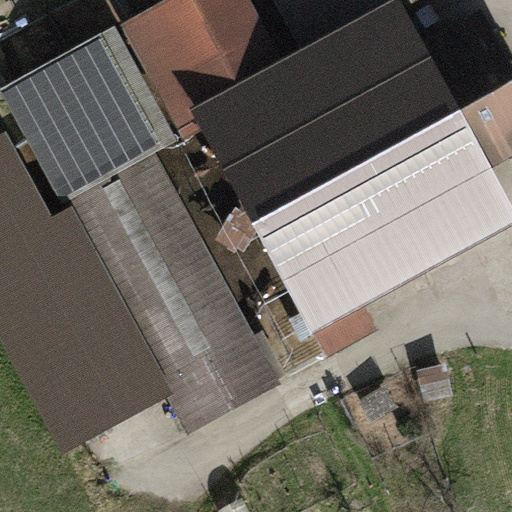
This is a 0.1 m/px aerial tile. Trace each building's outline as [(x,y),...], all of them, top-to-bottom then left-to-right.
[(189,82),(261,43),(237,0),(195,0),(134,34),(183,123),(205,111),(189,82)] [(273,0),(307,61),(280,76),(299,111),(353,81),(334,47),(374,25),(393,59),(412,49),(393,15),(400,11),(394,0),(273,0)] [(375,258),(491,194),(475,165),(511,145),(511,75),(491,38),(483,42),(472,25),(446,41),(456,58),(428,74),(412,49),(393,59),(374,25),(334,47),(353,81),(299,111),(375,258)] [(299,111),(280,76),(261,43),(189,82),(205,111),(333,352),(364,335),(335,279),(375,258),(299,111)] [(63,193),(144,151),(171,136),(121,44),(13,102),(63,193)] [(144,151),(63,193),(193,429),(273,386),(144,151)] [(138,396),(6,155),(0,158),(0,298),(73,432),(138,396)]
